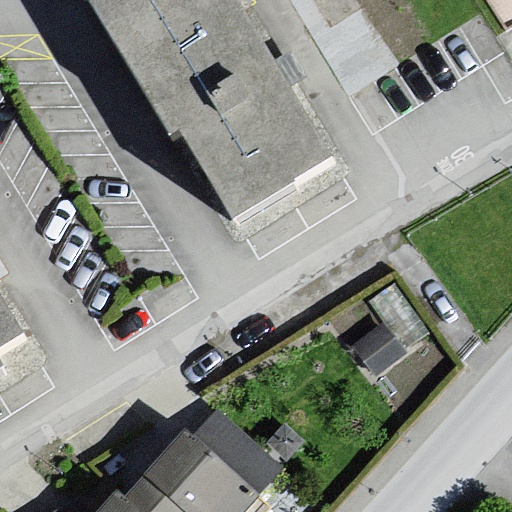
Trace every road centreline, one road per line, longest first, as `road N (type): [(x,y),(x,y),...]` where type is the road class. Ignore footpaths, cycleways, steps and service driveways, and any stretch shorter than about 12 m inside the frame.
road 1 (residential): [(511,148),(0,466)]
road 2 (residential): [(511,376),(389,511)]
